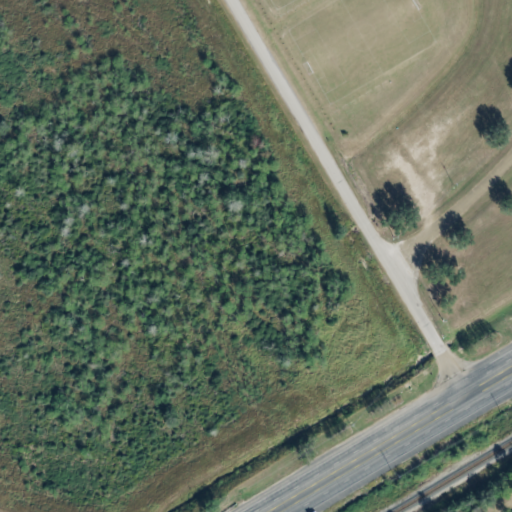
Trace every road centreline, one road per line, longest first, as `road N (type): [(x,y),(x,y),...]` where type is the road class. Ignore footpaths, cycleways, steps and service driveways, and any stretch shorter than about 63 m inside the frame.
road 1 (residential): [(467,397),(230,0)]
road 2 (trunk): [(274,511),(511,370)]
road 3 (residential): [(511,158),(396,272)]
